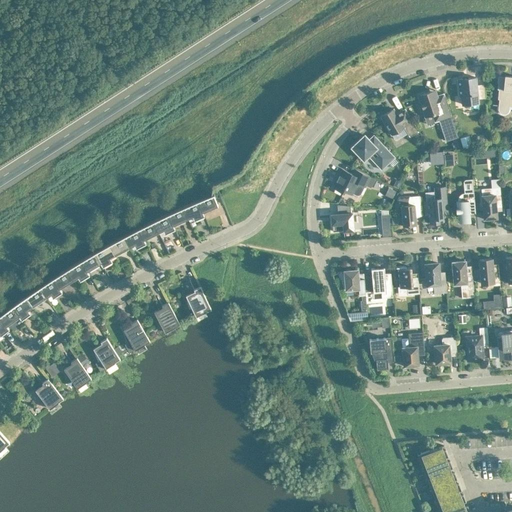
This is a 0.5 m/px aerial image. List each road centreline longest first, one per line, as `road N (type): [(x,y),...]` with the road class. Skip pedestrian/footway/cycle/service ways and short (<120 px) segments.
road 1 (residential): [(342,105),(288,161),(250,226),(106,298),(0,372)]
road 2 (motorway): [(0,178),(277,0)]
road 3 (residential): [(511,377),(370,385),(319,253)]
road 4 (residential): [(319,253),(511,238)]
road 5 (residential): [(511,53),(434,60),(342,105)]
road 6 (residential): [(319,253),(313,195),(351,120),(342,105)]
